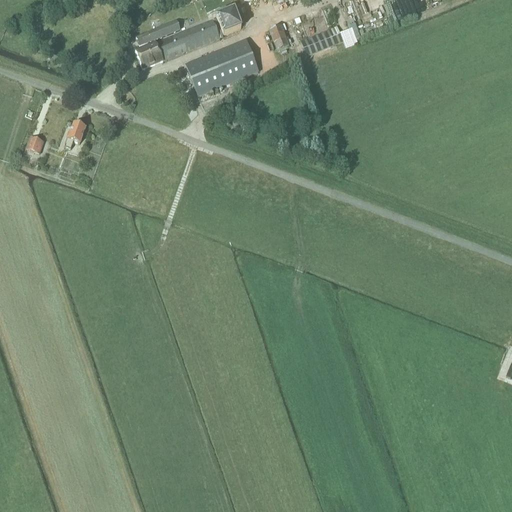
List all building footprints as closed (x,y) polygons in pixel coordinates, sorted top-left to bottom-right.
[(141,73),(219,41),(212,22),(134,53),(141,73)] [(166,27),(135,39),(138,49),(170,36),(180,32),(176,23),(166,27)] [(296,43),(298,42),(289,23),(287,24),(296,43)] [(277,52),(289,47),(281,27),(268,32),(277,52)] [(306,58),(343,44),(337,28),(300,43),(306,58)] [(197,99),(259,75),(246,42),(185,67),(197,99)] [(66,141),(67,141),(64,149),(70,151),(73,143),(80,146),(86,130),(73,126),(70,134),(68,133),(66,141)] [(39,157),(44,144),(30,139),(25,152),(39,157)]
